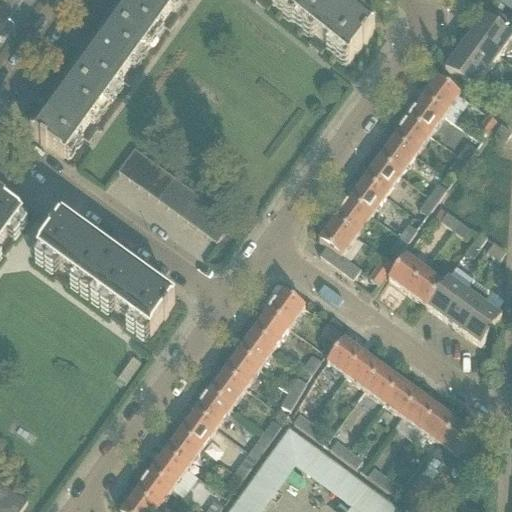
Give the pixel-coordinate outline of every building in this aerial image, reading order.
[(129,0),(112,25),(145,49),(181,0),(129,0)] [(266,0),(294,22),(312,0),(266,0)] [(333,0),(312,0),(294,22),(349,66),(362,49),(363,50),(367,44),(367,43),(375,33),(333,0)] [(511,0),(496,0),(495,1),(511,15),(511,14),(511,0)] [(511,40),(483,20),(470,38),(499,59),(511,41),(511,40)] [(112,25),(71,81),(105,105),(145,49),(112,25)] [(470,38),(458,55),(487,77),(499,59),(470,38)] [(487,77),(458,55),(444,74),(473,95),(487,77)] [(105,105),(71,81),(31,137),(41,145),(40,146),(46,150),(47,149),(64,162),(105,105)] [(437,83),(422,104),(444,120),(454,127),(468,107),(458,100),(459,99),(453,95),(437,83)] [(422,104),(407,124),(429,140),(444,120),(422,104)] [(478,133),(486,139),(496,126),(488,120),(478,133)] [(407,124),(392,144),(415,160),(429,140),(407,124)] [(494,139),(504,147),(511,137),(501,129),(494,139)] [(392,144),(378,164),(400,181),(415,160),(392,144)] [(467,148),(458,161),(466,167),(475,154),(467,148)] [(119,176),(128,183),(145,161),(135,154),(119,176)] [(128,183),(138,190),(155,168),(145,161),(128,183)] [(466,167),(458,161),(448,174),(456,180),(466,167)] [(378,164),(363,185),(385,201),(400,181),(378,164)] [(138,190),(148,198),(165,175),(155,168),(138,190)] [(148,198),(158,205),(174,182),(165,175),(148,198)] [(158,205),(168,212),(184,189),(174,182),(158,205)] [(363,185),(348,205),(370,221),(385,201),(363,185)] [(168,212),(178,219),(194,196),(184,189),(168,212)] [(438,189),(429,202),(436,207),(446,194),(438,189)] [(178,219),(187,226),(204,204),(194,196),(178,219)] [(0,249),(7,240),(7,239),(13,231),(15,230),(14,229),(20,220),(21,221),(22,219),(0,202),(0,249)] [(436,207),(429,202),(419,215),(427,220),(436,207)] [(187,226),(197,233),(214,211),(204,204),(187,226)] [(348,205),(333,225),(356,242),(370,221),(348,205)] [(197,233),(207,240),(224,218),(214,211),(197,233)] [(224,218),(207,240),(217,247),(233,225),(224,218)] [(440,225),(453,234),(458,226),(446,218),(440,225)] [(38,258),(94,299),(119,265),(62,224),(54,235),(53,234),(48,241),(50,242),(38,258)] [(356,242),(333,225),(319,246),(327,251),(320,261),(353,285),(360,276),(341,262),(356,242)] [(458,226),(453,234),(466,244),(472,237),(458,226)] [(408,229),(399,242),(407,248),(416,235),(408,229)] [(480,238),(478,241),(473,247),(480,252),(487,242),(480,238)] [(407,248),(399,242),(389,255),(397,261),(407,248)] [(486,257),(493,262),(500,252),(493,247),(486,257)] [(500,252),(493,262),(498,266),(506,256),(500,252)] [(388,284),(407,298),(424,274),(405,261),(388,284)] [(370,283),(378,289),(393,269),(385,263),(370,283)] [(168,316),(175,306),(119,265),(94,299),(151,339),(164,322),(165,323),(169,317),(168,316)] [(407,298),(426,312),(443,288),(424,274),(407,298)] [(426,312),(444,325),(466,296),(447,283),(443,288),(426,312)] [(444,325),(462,337),(483,308),(489,301),(489,296),(473,284),(472,289),(466,296),(444,325)] [(282,296),(267,317),(289,333),(304,312),(282,296)] [(483,308),(462,337),(480,350),(501,321),(483,308)] [(267,317),(253,336),(275,352),(289,333),(267,317)] [(322,337),(336,346),(342,338),(328,329),(322,337)] [(253,336),(237,358),(259,374),(275,352),(253,336)] [(328,368),(346,381),(363,358),(344,345),(328,368)] [(237,358),(223,377),(245,393),(259,374),(237,358)] [(346,381),(364,394),(381,371),(363,358),(346,381)] [(313,360),(304,373),(315,381),(324,367),(313,360)] [(364,394),(382,407),(399,384),(381,371),(364,394)] [(223,377),(208,397),(231,413),(245,393),(223,377)] [(297,383),(290,394),(301,402),(308,390),(297,383)] [(382,407),(401,421),(418,398),(399,384),(382,407)] [(301,402),(290,394),(281,411),(293,417),(301,402)] [(208,397),(194,418),(216,434),(231,413),(208,397)] [(401,421),(420,434),(436,411),(418,398),(401,421)] [(420,434),(438,448),(455,425),(436,411),(420,434)] [(194,418),(179,438),(201,454),(216,434),(194,418)] [(296,430),(306,437),(313,427),(303,420),(296,430)] [(273,425),(264,437),(273,444),(282,432),(273,425)] [(438,448),(430,459),(451,474),(459,463),(463,457),(476,440),(463,431),(455,425),(438,448)] [(313,427),(306,437),(322,449),(329,440),(313,427)] [(273,444),(264,437),(254,451),(264,458),(273,444)] [(179,438),(164,458),(186,474),(201,454),(179,438)] [(332,456),(342,463),(349,454),(340,447),(332,456)] [(349,454),(342,463),(358,475),(365,466),(349,454)] [(164,458),(150,478),(172,494),(186,474),(164,458)] [(243,465),(234,478),(244,485),(253,473),(243,465)] [(370,483),(379,490),(386,480),(377,473),(370,483)] [(150,478),(135,499),(153,511),(158,511),(172,494),(150,478)] [(244,485),(234,478),(224,492),(234,499),(244,485)] [(386,480),(379,490),(396,502),(403,493),(386,480)] [(0,503),(8,492),(0,485),(0,503)] [(8,511),(18,499),(8,492),(0,503),(0,511),(8,511)] [(23,511),(28,506),(18,499),(8,511),(23,511)] [(153,511),(135,499),(124,511),(153,511)]
